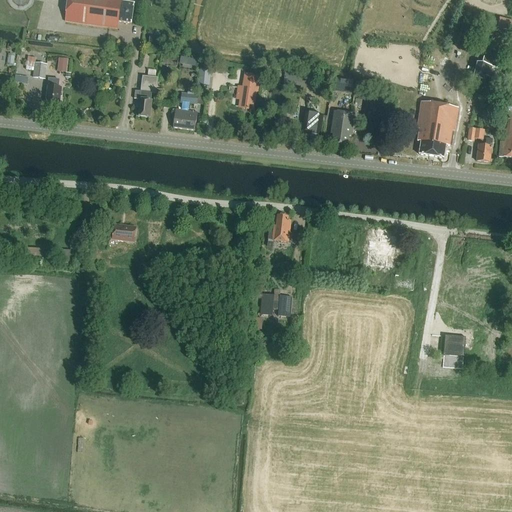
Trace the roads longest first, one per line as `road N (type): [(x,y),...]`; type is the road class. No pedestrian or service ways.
road 1 (tertiary): [(511,181),(0,121)]
road 2 (unclassified): [(511,237),(0,179)]
